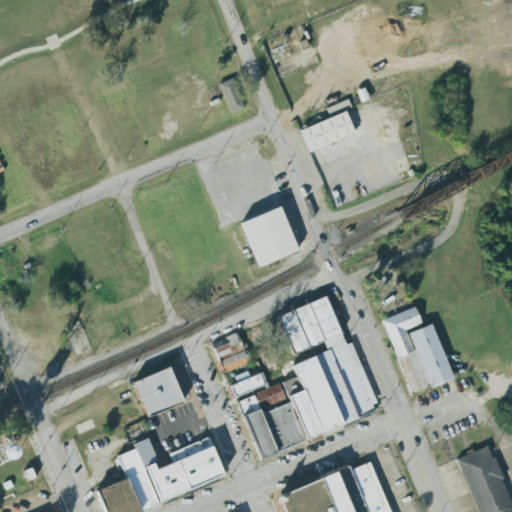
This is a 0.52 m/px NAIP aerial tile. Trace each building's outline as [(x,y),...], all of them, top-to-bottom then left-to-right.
[(217,84),(230,114),(244,107),(232,78),(217,84)] [(308,152),(355,132),(343,102),(326,108),(330,117),(299,130),(308,152)] [(148,153),(139,132),(119,141),(128,161),(148,153)] [(240,223),(258,268),(298,251),(278,206),(240,223)] [(323,297),(277,317),(294,353),(341,334),(323,297)] [(413,307),(380,321),(410,394),(429,386),(430,388),(452,378),(430,324),(406,334),(404,330),(420,324),(413,307)] [(348,342),(375,403),(370,405),(371,408),(356,414),(324,341),(341,334),(345,343),(348,342)] [(326,349),(312,355),(340,423),(354,418),(326,349)] [(245,351),(219,362),(224,373),(250,361),(245,351)] [(311,357),(290,366),(301,391),(319,433),(340,423),(311,357)] [(132,383),(145,417),(181,402),(168,368),(132,383)] [(231,386),(260,375),(264,386),(235,397),(231,386)] [(300,391),(296,378),(281,382),(284,395),(300,391)] [(277,382),(235,403),(242,414),(257,408),(261,411),(284,401),(277,382)] [(286,398),(301,391),(319,433),(304,439),(288,403),(286,398)] [(288,403),(260,415),(275,452),(304,439),(288,403)] [(260,415),(257,408),(242,414),(239,415),(257,459),(275,452),(260,415)] [(117,454),(133,447),(157,501),(141,508),(117,454)] [(210,447),(175,462),(187,490),(222,474),(210,447)] [(456,460),(477,511),(511,511),(511,505),(486,447),(456,460)] [(388,511),(369,460),(276,495),(282,511),(388,511)] [(124,477),(94,491),(103,511),(137,511),(140,511),(124,477)]
